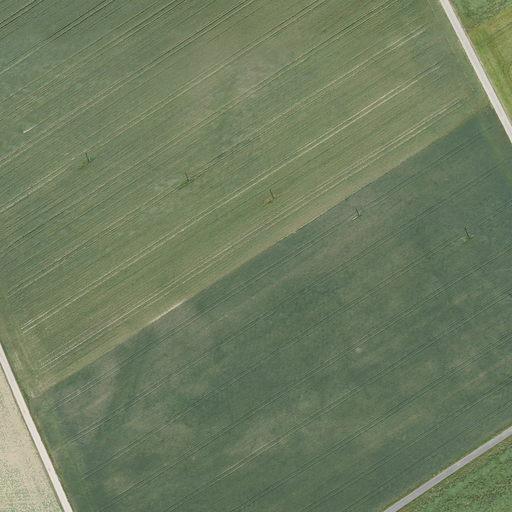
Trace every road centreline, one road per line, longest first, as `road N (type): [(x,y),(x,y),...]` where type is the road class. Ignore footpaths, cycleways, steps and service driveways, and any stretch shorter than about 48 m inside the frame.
road 1 (track): [(511,143),(439,0)]
road 2 (track): [(0,365),(63,511)]
road 3 (track): [(388,511),(511,430)]
